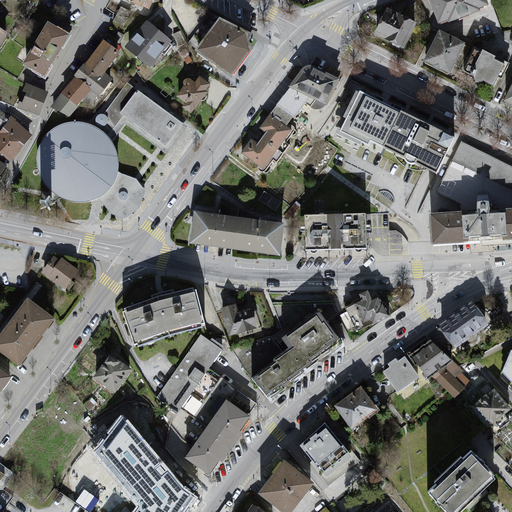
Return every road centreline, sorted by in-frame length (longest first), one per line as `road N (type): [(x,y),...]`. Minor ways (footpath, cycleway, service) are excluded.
road 1 (secondary): [(211,511),(295,409),(423,312),(511,271)]
road 2 (residential): [(133,252),(259,276),(511,264)]
road 3 (secondary): [(304,30),(133,252)]
road 4 (residential): [(304,30),(511,134)]
road 5 (secondary): [(133,252),(0,433)]
road 6 (residential): [(107,0),(0,193)]
road 7 (residential): [(0,225),(133,252)]
